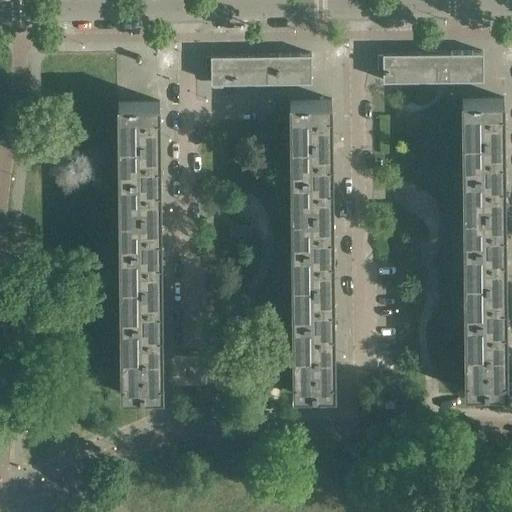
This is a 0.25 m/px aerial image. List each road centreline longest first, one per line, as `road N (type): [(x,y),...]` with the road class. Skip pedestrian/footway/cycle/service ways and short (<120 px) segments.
road 1 (residential): [(364,363),(359,9)]
road 2 (residential): [(189,333),(182,11)]
road 3 (tertiary): [(0,13),(182,11)]
road 4 (tertiary): [(182,11),(359,9)]
road 5 (tertiary): [(359,9),(483,8)]
